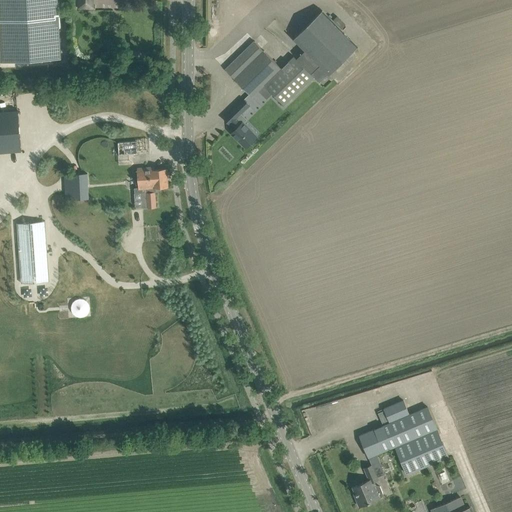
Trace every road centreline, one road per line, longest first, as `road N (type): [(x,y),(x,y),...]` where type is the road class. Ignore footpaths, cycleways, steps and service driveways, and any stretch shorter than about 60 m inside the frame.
road 1 (tertiary): [(318,511),(192,203),(188,0)]
road 2 (track): [(0,443),(276,415),(284,401),(511,331)]
